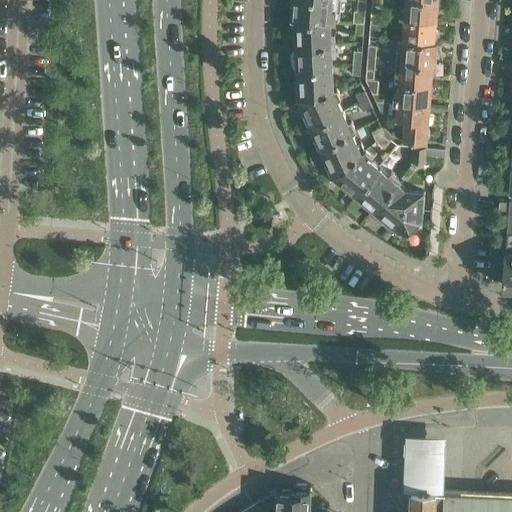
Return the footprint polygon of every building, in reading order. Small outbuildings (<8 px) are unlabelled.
[(292,17),(330,20),(337,20),(338,9),(331,8),(331,0),(293,0),(292,16),(292,17)] [(365,0),(357,0),(357,11),(365,11),(365,0)] [(400,16),(436,19),(437,10),(440,7),(440,0),(401,0),(401,5),(400,16)] [(352,21),(356,21),(364,22),(365,11),(357,11),(353,10),(352,21)] [(403,26),(402,37),(437,40),(438,31),(435,28),(436,19),(400,16),(399,26),(403,26)] [(295,29),(296,44),(335,42),(334,31),(330,31),(330,20),(292,17),(293,29),(295,29)] [(364,22),(356,21),(355,33),(363,34),(364,22)] [(377,35),(378,23),(370,22),(369,34),(377,35)] [(435,62),(437,40),(402,37),(398,37),(397,47),(396,59),(400,60),(435,62)] [(335,53),(335,42),(296,44),(296,47),(293,47),(294,67),(332,65),(331,53),(335,53)] [(376,45),(368,44),(367,57),(375,58),(376,45)] [(353,62),(361,62),(362,50),(354,50),(353,62)] [(374,69),(375,58),(367,57),(367,68),(374,69)] [(395,80),(399,81),(431,83),(431,73),(435,71),(435,62),(400,60),(396,59),(395,80)] [(353,62),(353,64),(352,74),(360,74),(361,62),(353,62)] [(332,78),(332,65),(294,67),(294,75),(297,75),(298,96),(337,87),(336,77),(332,78)] [(394,91),(393,102),(397,102),(429,105),(430,95),(433,92),(433,86),(431,83),(399,81),(398,91),(394,91)] [(337,87),(298,96),(304,110),(302,111),(308,124),(342,109),(337,98),(341,96),(337,87)] [(359,101),(368,97),(365,89),(355,93),(359,101)] [(376,100),(384,101),(384,93),(372,92),(376,100)] [(372,105),(368,97),(359,101),(363,109),(372,105)] [(403,138),(426,140),(426,138),(429,135),(430,130),(427,126),(429,105),(397,102),(393,102),(384,101),(376,100),(381,112),(396,113),(396,117),(405,118),(403,138)] [(347,120),(342,109),(308,124),(313,137),(316,136),(320,145),(352,131),(355,129),(351,119),(347,120)] [(385,133),(381,126),(372,130),(376,140),(385,133)] [(323,158),(325,157),(332,172),(364,148),(360,139),(357,141),(352,131),(320,145),(317,146),(323,158)] [(391,138),(385,133),(376,140),(385,146),(391,138)] [(414,145),(413,153),(425,154),(425,146),(414,145)] [(372,154),(364,148),(332,172),(346,183),(344,186),(355,194),(379,165),(369,157),(372,154)] [(425,154),(413,153),(412,161),(424,162),(425,154)] [(388,173),(379,165),(355,194),(366,203),(367,201),(375,207),(397,180),(400,177),(391,170),(388,173)] [(407,188),(397,180),(375,207),(400,228),(403,227),(404,232),(419,225),(417,221),(420,220),(421,204),(424,205),(425,192),(422,192),(422,190),(407,188)] [(511,198),(509,198),(502,284),(511,284),(511,198)] [(442,490),(444,433),(403,432),(401,488),(411,488),(435,489),(442,490)] [(276,491),(275,511),(309,511),(310,483),(293,483),(293,489),(280,489),(280,491),(276,491)] [(434,511),(435,491),(435,489),(411,488),(410,511),(434,511)] [(445,492),(435,491),(434,511),(511,511),(511,492),(445,490),(445,492)]
